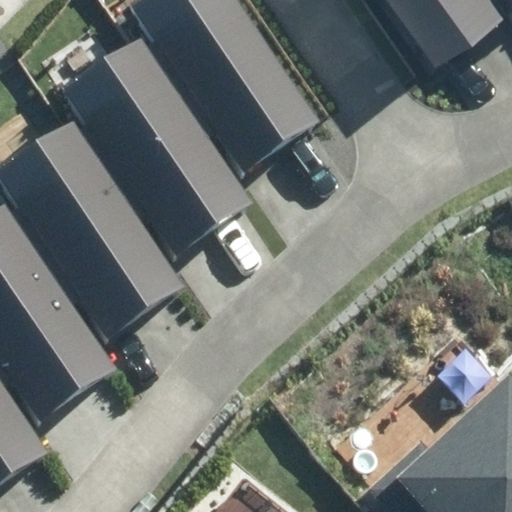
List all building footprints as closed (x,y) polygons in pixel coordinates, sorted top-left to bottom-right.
[(217,136),(243,175),(320,124),(238,0),(153,0),(135,12),(154,41),(146,46),(209,141),(217,136)] [(387,0),(437,66),(502,20),(489,0),(387,0)] [(511,0),(499,0),(511,22),(511,0)] [(148,218),(174,257),(252,206),(209,141),(146,46),(144,43),(66,94),(86,123),(78,128),(141,223),(148,218)] [(80,299),(105,338),(183,287),(141,223),(78,128),(75,124),(0,173),(0,178),(17,205),(8,211),(70,306),(80,299)] [(13,386),(38,425),(115,374),(70,306),(8,211),(0,216),(0,379),(7,390),(13,386)] [(421,440),(370,488),(392,511),(511,511),(511,376),(431,451),(421,440)] [(0,487),(50,455),(7,390),(0,379),(0,487)]
